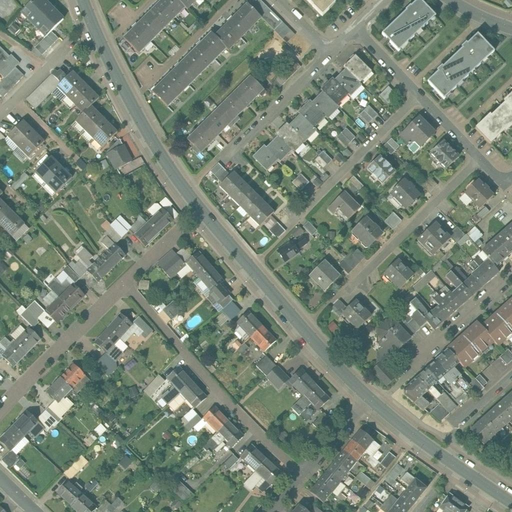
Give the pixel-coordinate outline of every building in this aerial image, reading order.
[(43,0),(34,0),(34,1),(22,13),(46,37),(47,36),(51,32),(63,20),(43,0)] [(186,8),(178,0),(162,0),(147,15),(162,31),(186,8)] [(178,0),(186,8),(187,10),(197,0),(178,0)] [(262,1),(260,0),(253,0),(249,5),(253,10),(262,1)] [(306,0),(313,6),(312,7),(322,17),(335,5),(330,0),(306,0)] [(401,17),(416,34),(435,17),(419,0),(418,0),(411,7),(410,7),(406,11),(406,12),(401,17)] [(262,1),(253,10),(257,14),(265,5),(262,1)] [(215,36),(226,49),(229,51),(262,18),(257,14),(253,10),(249,5),(247,4),(215,36)] [(265,5),(257,14),(262,18),(270,10),(265,5)] [(270,10),(262,18),(266,22),(274,14),(270,10)] [(274,14),(266,22),(270,26),(278,18),(274,14)] [(162,31),(147,15),(124,38),(139,54),(162,31)] [(416,34),(401,17),(383,34),(399,51),(416,34)] [(278,18),(270,26),(274,31),(283,22),(278,18)] [(283,22),(274,31),(278,35),(287,26),(283,22)] [(287,26),(278,35),(283,39),(291,31),(287,26)] [(291,31),(283,39),(287,43),(295,35),(291,31)] [(58,39),(51,32),(47,36),(55,43),(58,39)] [(207,68),(226,49),(215,36),(212,33),(191,53),(207,68)] [(453,59),(469,75),(494,52),(478,35),(468,45),(466,43),(462,48),(463,49),(453,59)] [(55,43),(47,36),(46,37),(43,39),(51,47),(55,43)] [(46,52),(51,47),(43,39),(39,44),(46,52)] [(39,44),(35,48),(42,56),(46,52),(39,44)] [(5,52),(0,47),(0,74),(4,79),(7,76),(11,72),(15,68),(19,64),(11,55),(8,58),(4,53),(5,52)] [(187,88),(207,68),(191,53),(172,72),(187,88)] [(355,56),(343,68),(345,70),(346,69),(358,81),(369,70),(355,56)] [(469,75),(453,59),(443,68),(442,67),(437,71),(439,72),(428,82),(444,99),(469,75)] [(293,60),(270,83),(277,90),(301,67),(293,60)] [(24,76),(15,68),(11,72),(20,80),(24,76)] [(345,70),(334,81),(346,93),(349,95),(360,84),(358,81),(346,69),(345,70)] [(67,78),(60,71),(58,73),(55,71),(52,74),(61,83),(58,86),(68,95),(82,81),(73,72),(67,78)] [(20,80),(11,72),(7,76),(16,85),(20,80)] [(168,107),(187,88),(172,72),(152,92),(168,107)] [(61,83),(52,74),(48,79),(57,88),(58,86),(61,83)] [(16,85),(7,76),(4,79),(3,80),(11,89),(16,85)] [(250,77),(219,108),(232,122),(264,90),(250,77)] [(334,81),(332,78),(321,90),(323,92),(335,104),(346,93),(334,81)] [(57,88),(48,79),(44,83),(52,92),(57,88)] [(11,89),(3,80),(0,83),(0,85),(7,93),(11,89)] [(82,81),(68,95),(76,104),(90,90),(82,81)] [(52,92),(44,83),(39,87),(48,96),(52,92)] [(397,96),(388,86),(379,96),(388,105),(397,96)] [(48,96),(39,87),(35,92),(44,100),(48,96)] [(90,90),(76,104),(85,112),(91,106),(99,98),(90,90)] [(44,100),(35,92),(31,96),(40,105),(44,100)] [(335,104),(323,92),(312,103),(324,115),(326,118),(337,106),(335,104)] [(40,105),(31,96),(27,100),(35,109),(40,105)] [(312,103),(310,101),(298,113),(300,115),(312,127),(324,115),(312,103)] [(511,126),(511,110),(504,101),(503,102),(505,103),(491,116),(490,115),(489,115),(506,132),(511,126)] [(85,112),(77,120),(86,129),(100,115),(91,106),(85,112)] [(378,115),(369,106),(364,111),(373,120),(378,115)] [(219,108),(187,140),(201,153),(232,122),(219,108)] [(373,120),(364,111),(359,115),(368,124),(373,120)] [(288,122),(290,124),(300,115),(298,113),(288,122)] [(100,115),(86,129),(94,138),(109,123),(100,115)] [(312,127),(300,115),(289,126),(303,140),(315,129),(312,127)] [(506,132),(489,115),(475,128),(491,144),(504,131),(506,133),(506,132)] [(434,134),(419,118),(401,135),(410,144),(407,147),(414,154),(434,134)] [(24,121),(9,136),(19,146),(34,131),(24,121)] [(76,122),(73,125),(82,134),(82,133),(89,140),(92,137),(76,122)] [(109,123),(94,138),(103,147),(118,133),(109,123)] [(289,126),(287,124),(275,135),(278,137),(292,151),(294,154),(305,142),(289,126)] [(356,138),(346,129),(342,133),(351,142),(356,138)] [(45,142),(34,131),(19,146),(30,157),(45,142)] [(351,142),(342,133),(337,138),(346,147),(351,142)] [(292,151),(278,137),(266,149),(278,161),(280,163),(292,151)] [(399,147),(391,138),(387,143),(395,151),(399,147)] [(443,142),(430,155),(446,170),(458,157),(443,142)] [(395,151),(387,143),(383,147),(391,155),(395,151)] [(123,146),(107,154),(116,170),(132,162),(123,146)] [(266,149),(264,146),(253,158),(267,172),(278,161),(266,149)] [(332,160),(323,151),(319,156),(328,165),(332,160)] [(328,165),(319,156),(314,160),(323,169),(328,165)] [(51,157),(37,172),(47,182),(61,167),(51,157)] [(395,172),(380,157),(367,169),(383,185),(395,172)] [(218,163),(210,171),(214,176),(222,168),(218,163)] [(61,167),(47,182),(57,193),(72,178),(61,167)] [(222,168),(214,176),(218,180),(227,172),(222,168)] [(229,197),(244,183),(233,173),(219,187),(229,197)] [(309,183),(301,174),(296,179),(305,187),(309,183)] [(364,186),(353,176),(349,181),(359,190),(359,191),(364,186)] [(438,185),(430,177),(421,185),(429,193),(438,185)] [(305,187),(296,179),(292,183),(300,191),(305,187)] [(359,190),(349,181),(344,185),(354,195),(359,190)] [(408,185),(404,181),(391,193),(407,209),(419,196),(413,189),(409,185),(408,185)] [(484,186),(483,186),(478,181),(465,193),(480,209),(493,196),(487,190),(488,190),(484,186)] [(239,207),(254,193),(244,183),(229,197),(239,207)] [(254,193),(239,207),(250,217),(264,203),(254,193)] [(360,208),(344,193),(328,209),(334,214),(337,211),(337,212),(339,210),(349,219),(360,208)] [(0,223),(11,212),(0,200),(0,223)] [(274,213),(264,203),(250,217),(260,227),(274,213)] [(485,207),(477,215),(481,220),(489,212),(485,207)] [(162,209),(148,222),(159,234),(173,221),(162,209)] [(11,212),(0,223),(0,225),(6,232),(7,231),(12,236),(11,237),(12,238),(25,225),(11,212)] [(393,213),(385,222),(393,230),(402,221),(393,213)] [(374,226),(366,219),(353,232),(353,233),(355,231),(360,236),(359,237),(359,240),(361,243),(364,243),(368,246),(368,247),(368,248),(382,234),(378,231),(379,230),(375,226),(374,226)] [(148,222),(134,236),(145,247),(159,234),(148,222)] [(317,231),(308,222),(303,227),(312,236),(317,231)] [(277,223),(269,231),(273,235),(281,227),(277,223)] [(511,223),(501,233),(511,245),(511,223)] [(435,224),(419,240),(434,255),(450,240),(435,224)] [(128,232),(120,225),(115,229),(118,234),(122,238),(128,232)] [(281,227),(273,235),(277,239),(286,231),(281,227)] [(465,236),(457,227),(448,236),(457,244),(457,243),(465,236)] [(483,235),(475,227),(467,234),(475,242),(483,235)] [(118,234),(115,229),(109,235),(117,243),(122,238),(118,234)] [(501,234),(482,252),(489,261),(495,268),(511,253),(511,245),(501,233),(501,234)] [(465,236),(457,243),(460,246),(469,238),(466,234),(465,236)] [(114,245),(107,237),(102,243),(109,250),(100,258),(112,269),(125,256),(115,245),(114,245)] [(291,242),(277,252),(282,258),(282,259),(284,262),(285,262),(298,253),(297,250),(307,243),(303,237),(297,241),(296,239),(293,241),(295,243),(293,245),(291,242)] [(100,258),(93,266),(89,261),(93,257),(84,249),(85,250),(79,255),(78,255),(88,265),(87,266),(90,269),(89,270),(87,271),(87,272),(98,283),(112,269),(100,258)] [(211,267),(198,253),(186,263),(199,278),(211,267)] [(360,262),(351,253),(344,260),(353,270),(360,262)] [(175,254),(161,268),(170,278),(185,265),(175,254)] [(485,265),(478,257),(474,261),(480,268),(481,269),(485,265)] [(89,270),(80,260),(76,265),(85,274),(87,272),(87,271),(89,270)] [(353,270),(344,260),(339,265),(349,274),(353,270)] [(413,276),(398,261),(385,274),(400,289),(413,276)] [(480,268),(474,261),(470,265),(475,271),(480,268)] [(485,265),(481,269),(491,280),(499,273),(495,268),(489,261),(485,265)] [(76,265),(73,262),(68,267),(80,279),(85,274),(76,265)] [(339,277),(325,262),(311,276),(325,291),(339,277)] [(68,267),(67,266),(63,271),(75,283),(80,279),(68,267)] [(457,272),(451,266),(448,269),(451,272),(454,275),(457,272)] [(211,267),(199,278),(211,292),(221,284),(223,282),(211,267)] [(475,271),(471,275),(472,276),(482,288),(491,280),(481,269),(480,268),(475,271)] [(431,270),(422,278),(426,283),(435,275),(431,270)] [(468,281),(459,271),(457,272),(454,275),(472,296),(482,288),(472,276),(468,281)] [(454,275),(451,272),(446,276),(456,287),(459,288),(452,294),(462,306),(472,296),(454,275)] [(84,296),(73,285),(72,286),(66,280),(62,285),(55,278),(47,287),(59,299),(70,310),(84,296)] [(148,289),(149,281),(140,280),(139,288),(148,289)] [(221,284),(211,292),(209,294),(211,296),(207,299),(213,306),(217,302),(219,305),(229,296),(230,294),(221,284)] [(420,297),(413,288),(410,290),(421,302),(423,300),(420,297)] [(451,293),(445,297),(443,295),(440,298),(443,302),(453,313),(462,306),(452,294),(451,293)] [(440,298),(436,294),(431,298),(438,306),(443,302),(440,298)] [(413,302),(408,295),(405,298),(412,306),(415,304),(413,302)] [(229,296),(219,305),(223,310),(233,300),(229,296)] [(432,303),(427,297),(426,297),(423,300),(429,306),(432,303)] [(70,310),(59,299),(46,312),(45,312),(46,313),(57,324),(70,310)] [(339,300),(331,309),(335,313),(344,304),(339,300)] [(182,311),(173,301),(162,311),(171,321),(182,311)] [(348,309),(342,314),(358,330),(371,317),(355,301),(348,309)] [(46,312),(36,302),(27,311),(37,321),(46,313),(45,312),(46,312)] [(415,304),(412,306),(417,311),(422,307),(417,302),(415,304)] [(438,306),(433,312),(443,323),(453,313),(443,302),(438,306)] [(511,332),(511,302),(497,315),(511,332)] [(344,304),(335,313),(339,317),(342,314),(348,309),(344,304)] [(427,312),(422,307),(417,311),(417,312),(424,319),(427,317),(427,312)] [(37,321),(27,311),(21,317),(34,328),(39,323),(37,321)] [(262,327),(249,312),(237,323),(251,337),(262,327)] [(417,312),(411,318),(412,320),(421,329),(427,323),(424,319),(417,312)] [(443,323),(433,312),(427,317),(424,319),(427,323),(434,331),(443,323)] [(121,314),(108,328),(108,329),(120,339),(133,325),(121,314)] [(511,332),(497,315),(482,328),(493,341),(497,346),(511,332)] [(153,331),(139,317),(133,322),(143,332),(141,334),(145,339),(153,331)] [(412,320),(407,324),(415,332),(416,333),(421,329),(412,320)] [(386,345),(394,354),(397,352),(396,348),(400,345),(403,346),(404,342),(409,337),(400,327),(396,323),(392,323),(392,321),(387,321),(378,329),(378,337),(380,337),(383,340),(383,341),(386,345)] [(407,324),(405,322),(400,327),(409,337),(415,332),(407,324)] [(478,324),(463,337),(479,354),(493,341),(482,328),(478,324)] [(276,342),(262,327),(251,337),(264,352),(276,342)] [(120,339),(108,329),(108,328),(95,343),(106,353),(106,354),(116,363),(124,354),(114,345),(120,339)] [(29,329),(15,343),(27,354),(40,340),(29,329)] [(479,354),(463,337),(448,350),(459,363),(464,367),(479,354)] [(15,343),(2,357),(13,368),(27,354),(15,343)] [(394,354),(386,345),(378,353),(377,366),(382,364),(394,354)] [(448,350),(445,353),(457,365),(459,363),(448,350)] [(457,365),(445,353),(436,361),(454,382),(459,387),(468,397),(473,393),(467,386),(469,385),(453,368),(457,365)] [(511,361),(504,353),(500,357),(507,365),(511,361)] [(117,369),(104,355),(95,364),(108,377),(117,369)] [(266,356),(256,366),(267,377),(277,367),(266,356)] [(454,382),(436,361),(427,370),(437,382),(438,382),(443,377),(446,381),(444,383),(452,392),(453,393),(458,388),(453,383),(454,382)] [(382,364),(377,366),(372,371),(387,387),(395,378),(382,364)] [(85,376),(74,365),(61,379),(72,389),(85,376)] [(277,367),(267,377),(273,384),(283,374),(277,367)] [(179,368),(167,379),(174,386),(161,398),(168,406),(181,394),(193,383),(179,368)] [(427,370),(417,378),(428,390),(434,384),(437,382),(427,370)] [(301,371),(290,382),(304,396),(315,385),(301,371)] [(283,374),(273,384),(279,389),(289,380),(283,374)] [(159,375),(149,386),(156,392),(166,381),(159,375)] [(487,383),(480,375),(475,379),(483,387),(487,383)] [(428,390),(417,378),(404,390),(404,395),(424,411),(429,406),(422,401),(423,398),(421,397),(425,393),(428,390)] [(61,379),(47,392),(58,403),(72,389),(61,379)] [(469,385),(467,386),(473,393),(476,396),(484,389),(483,387),(475,379),(469,385)] [(193,383),(181,394),(195,409),(206,398),(193,383)] [(442,393),(434,384),(428,390),(436,399),(440,403),(450,414),(457,407),(443,392),(442,393)] [(329,400),(315,385),(304,396),(291,408),(299,416),(311,404),(318,411),(319,410),(329,400)] [(468,397),(459,387),(458,388),(453,393),(452,392),(449,395),(459,405),(468,397)] [(436,399),(428,390),(425,393),(429,397),(428,398),(432,403),(436,399)] [(511,393),(494,409),(508,424),(511,421),(511,393)] [(54,402),(45,411),(57,422),(65,413),(54,402)] [(440,403),(429,414),(440,423),(450,414),(440,403)] [(228,422),(214,408),(203,418),(217,433),(228,422)] [(192,409),(184,417),(189,422),(197,415),(192,409)] [(494,409),(470,430),(484,446),(508,424),(494,409)] [(318,411),(309,420),(313,424),(323,414),(319,410),(318,411)] [(45,411),(36,421),(47,432),(51,427),(57,422),(45,411)] [(27,412),(13,426),(25,437),(29,433),(35,438),(44,429),(47,432),(36,421),(27,412)] [(313,424),(319,431),(330,420),(324,413),(323,414),(313,424)] [(197,415),(189,422),(194,427),(202,420),(197,415)] [(243,437),(229,422),(228,422),(217,433),(218,433),(203,448),(207,452),(210,456),(225,441),(232,448),(243,437)] [(13,426),(0,439),(0,440),(11,451),(25,437),(13,426)] [(379,446),(360,431),(352,441),(365,452),(370,456),(371,457),(379,446)] [(365,452),(352,441),(344,451),(357,462),(365,452)] [(266,460),(252,446),(241,458),(256,471),(266,460)] [(357,462),(344,451),(335,461),(348,472),(357,462)] [(389,452),(380,464),(387,469),(396,458),(389,452)] [(233,455),(225,464),(230,469),(239,461),(233,455)] [(15,465),(6,456),(1,460),(10,469),(15,465)] [(126,456),(119,463),(125,469),(132,461),(126,456)] [(371,457),(370,456),(367,461),(374,467),(378,462),(371,457)] [(281,474),(266,460),(256,471),(250,477),(247,480),(243,485),(251,492),(263,478),(271,485),(281,474)] [(348,472),(335,461),(327,472),(340,482),(348,472)] [(365,468),(357,462),(348,472),(356,478),(361,472),(365,468)] [(397,464),(388,476),(389,476),(395,481),(404,470),(397,464)] [(78,473),(71,467),(63,475),(70,481),(78,473)] [(340,482),(327,472),(318,482),(332,493),(340,482)] [(371,480),(361,472),(356,478),(366,486),(371,480)] [(427,488),(407,473),(401,480),(409,487),(406,490),(418,499),(427,488)] [(395,481),(389,476),(386,480),(392,486),(396,482),(395,481)] [(163,485),(157,480),(152,485),(157,491),(163,485)] [(194,495),(178,480),(170,489),(186,504),(194,495)] [(94,482),(90,486),(91,486),(88,490),(90,492),(97,484),(94,482)] [(318,482),(310,493),(323,503),(332,493),(318,482)] [(68,483),(58,493),(72,506),(82,496),(68,483)] [(418,499),(406,490),(398,500),(410,510),(418,499)] [(444,511),(450,511),(459,501),(449,494),(446,498),(442,504),(439,508),(443,511),(444,511)] [(398,500),(392,495),(383,506),(391,511),(407,511),(410,510),(398,500)] [(92,511),(96,508),(82,496),(72,506),(78,511),(92,511)] [(118,498),(104,511),(113,511),(122,502),(118,498)] [(177,500),(173,504),(177,509),(181,504),(177,500)] [(374,504),(370,501),(365,507),(369,510),(374,504)] [(459,501),(450,511),(465,511),(468,508),(459,501)]
